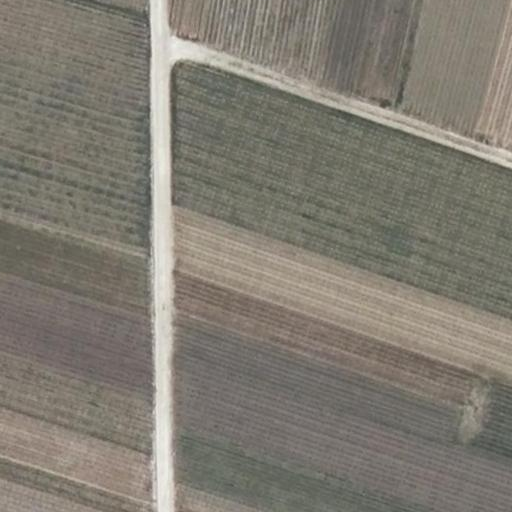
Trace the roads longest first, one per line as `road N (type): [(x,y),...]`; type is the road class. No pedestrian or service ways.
road 1 (track): [(157,0),(162,511)]
road 2 (track): [(511,155),(160,41)]
